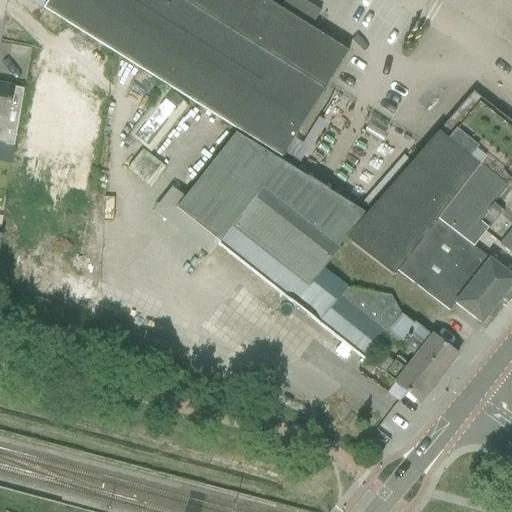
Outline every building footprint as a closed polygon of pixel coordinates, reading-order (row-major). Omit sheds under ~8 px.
[(288,0),(282,11),(263,0),(48,0),(43,9),(282,160),(348,53),(312,31),(321,16),(295,0),(288,0)] [(90,52),(87,62),(107,68),(111,58),(90,52)] [(0,144),(12,147),(14,147),(22,102),(10,100),(12,88),(0,85),(0,144)] [(337,123),(351,103),(330,88),(316,108),(337,123)] [(41,133),(89,141),(94,114),(83,112),(85,100),(75,99),(76,95),(48,90),(47,94),(34,92),(25,138),(40,140),(41,133)] [(344,239),(393,275),(396,271),(419,241),(436,219),(480,161),(499,176),(511,160),(511,123),(473,93),(442,132),(440,130),(364,216),(344,239)] [(172,189),(153,213),(208,257),(217,245),(365,362),(389,330),(406,343),(404,347),(415,356),(418,352),(444,372),(457,356),(441,344),(401,316),(390,296),(347,289),(324,270),(340,248),(337,247),(345,240),(344,239),(364,216),(235,135),(184,199),(172,189)] [(511,256),(511,160),(499,176),(480,161),(436,219),(473,247),(485,233),(500,246),(511,256)] [(75,170),(71,190),(85,193),(89,173),(75,170)] [(456,304),(481,325),(511,285),(511,277),(473,247),(436,219),(396,271),(450,312),(456,304)] [(384,375),(419,403),(444,372),(418,352),(414,357),(407,365),(398,358),(396,360),(384,375)] [(376,354),(370,365),(382,371),(387,359),(376,354)]
